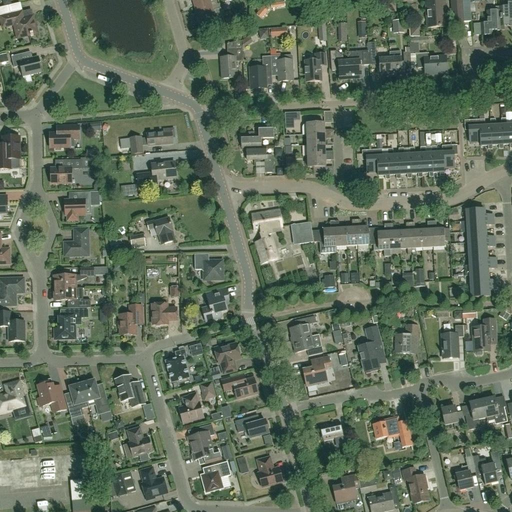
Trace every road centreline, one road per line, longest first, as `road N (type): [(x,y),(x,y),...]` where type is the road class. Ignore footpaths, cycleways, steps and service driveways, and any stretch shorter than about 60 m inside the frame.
road 1 (residential): [(275,511),(201,509),(184,500),(148,369),(139,361)]
road 2 (residential): [(285,409),(248,322),(248,282),(221,190)]
road 3 (residential): [(337,204),(457,198),(502,172)]
road 4 (residential): [(337,101),(477,97)]
road 5 (residential): [(199,111),(337,101)]
road 6 (residential): [(420,389),(285,409)]
road 7 (residential): [(446,511),(420,389)]
road 8 (unclassified): [(511,295),(502,172)]
road 9 (residential): [(221,190),(309,188),(337,204)]
